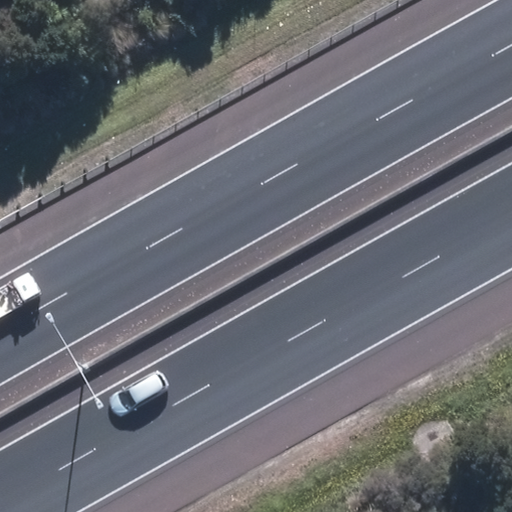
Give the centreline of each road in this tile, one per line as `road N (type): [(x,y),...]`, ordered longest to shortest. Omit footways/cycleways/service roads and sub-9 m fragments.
road 1 (motorway): [(511,197),(0,483)]
road 2 (motorway): [(0,290),(511,19)]
